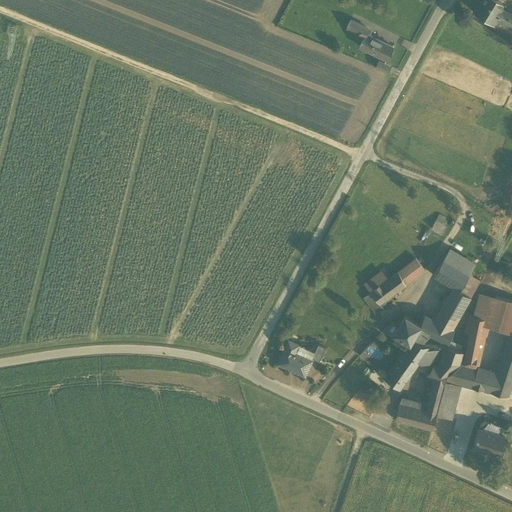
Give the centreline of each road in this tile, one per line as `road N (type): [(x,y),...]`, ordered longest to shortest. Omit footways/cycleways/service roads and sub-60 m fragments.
road 1 (unclassified): [(447,0),(245,377)]
road 2 (track): [(0,9),(363,152)]
road 3 (residential): [(511,497),(245,377)]
road 4 (residential): [(245,377),(191,355),(111,348),(0,363)]
